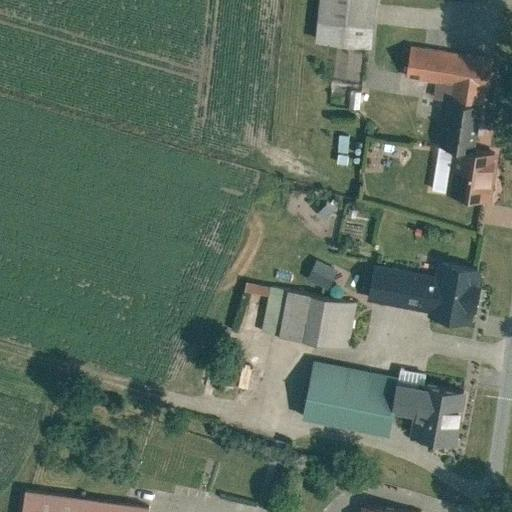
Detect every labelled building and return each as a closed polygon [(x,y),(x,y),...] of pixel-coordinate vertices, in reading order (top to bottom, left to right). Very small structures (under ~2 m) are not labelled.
[(369,0),(312,0),(308,40),(365,45),(369,0)] [(490,54),(406,43),(402,75),(445,81),(443,97),(484,101),(490,54)] [(443,97),(438,97),(431,144),(448,146),(479,149),(484,101),(443,97)] [(348,133),(337,132),(334,162),(344,163),(348,133)] [(479,149),(448,146),(441,193),(500,201),(506,152),(479,149)] [(396,169),(377,171),(379,189),(398,186),(396,169)] [(346,266),(320,253),(308,275),(335,289),(346,266)] [(440,273),(380,261),(373,295),(479,319),(492,263),(443,254),(440,273)] [(365,298),(278,282),(268,328),(356,345),(365,298)] [(408,372),(316,357),(306,415),(398,430),(402,405),(408,372)] [(436,366),(409,362),(408,372),(402,405),(421,409),(417,434),(470,444),(479,384),(434,378),(436,366)] [(155,511),(157,503),(31,489),(27,511),(155,511)] [(428,511),(429,511),(367,499),(364,511),(428,511)]
